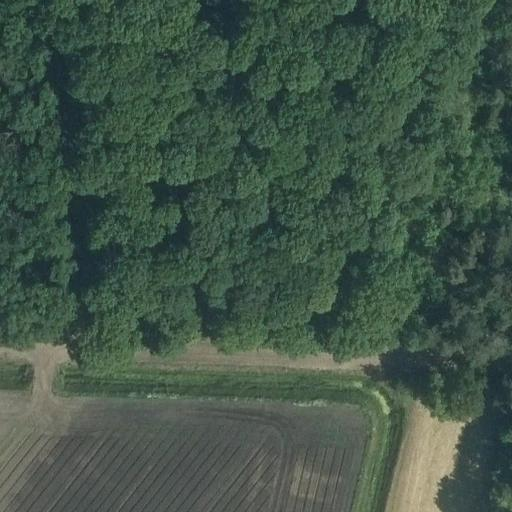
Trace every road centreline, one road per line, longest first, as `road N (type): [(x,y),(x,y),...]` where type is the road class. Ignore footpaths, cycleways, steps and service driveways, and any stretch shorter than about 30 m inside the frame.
road 1 (track): [(0,344),(511,363)]
road 2 (track): [(55,0),(80,345)]
